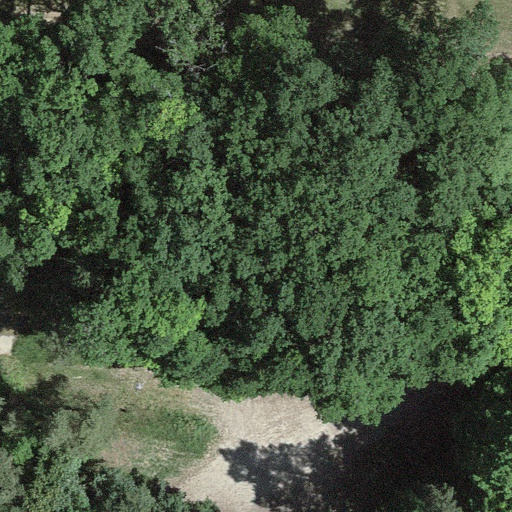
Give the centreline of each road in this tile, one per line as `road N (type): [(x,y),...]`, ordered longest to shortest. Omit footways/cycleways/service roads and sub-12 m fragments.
road 1 (track): [(0,227),(11,243),(292,443)]
road 2 (track): [(511,314),(358,421),(292,443),(262,469)]
